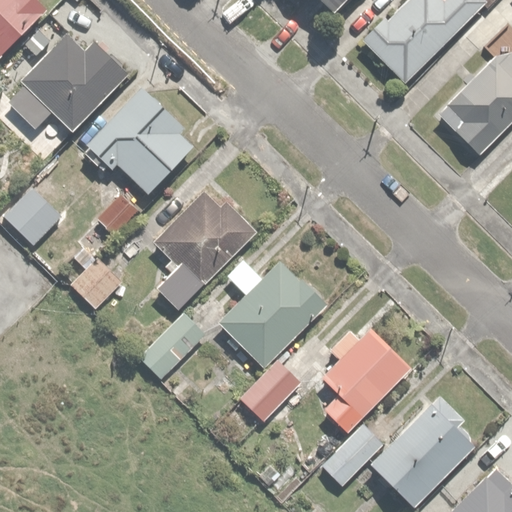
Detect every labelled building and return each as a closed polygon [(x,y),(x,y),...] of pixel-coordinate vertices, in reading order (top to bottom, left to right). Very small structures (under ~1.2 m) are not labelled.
[(33,0),(0,0),(0,53),(44,12),(33,0)] [(324,0),(333,9),(341,0),(324,0)] [(404,82),(491,1),(490,0),(406,0),(389,16),(386,13),(361,36),(404,82)] [(27,79),(8,96),(35,124),(53,107),(70,125),(130,70),(98,35),(87,45),(71,27),(21,73),(27,79)] [(511,34),(437,109),(479,151),(511,117),(511,34)] [(145,82),(82,146),(106,170),(117,159),(146,188),(196,139),(180,123),(183,120),(145,82)] [(35,183),(6,211),(33,239),(62,210),(35,183)] [(175,261),(155,282),(178,307),(257,225),(225,194),(222,197),(209,184),(154,241),(175,261)] [(123,185),(96,214),(116,233),(143,204),(123,185)] [(102,247),(71,278),(95,303),(126,272),(102,247)] [(245,291),(219,317),(264,361),(328,296),(303,271),(302,273),(283,254),(264,273),(244,253),(226,272),(245,291)] [(184,308),(140,352),(163,374),(206,330),(184,308)] [(322,399),(349,426),(412,363),(371,323),(361,333),(351,323),(330,345),(338,354),(320,372),(335,386),(322,399)] [(277,355),(239,392),(262,416),(300,379),(277,355)] [(436,389),(370,455),(416,501),(477,440),(460,422),(465,418),(436,389)] [(361,421),(324,459),(343,478),(381,439),(361,421)] [(511,511),(511,478),(496,461),(448,506),(447,508),(450,511),(511,511)]
